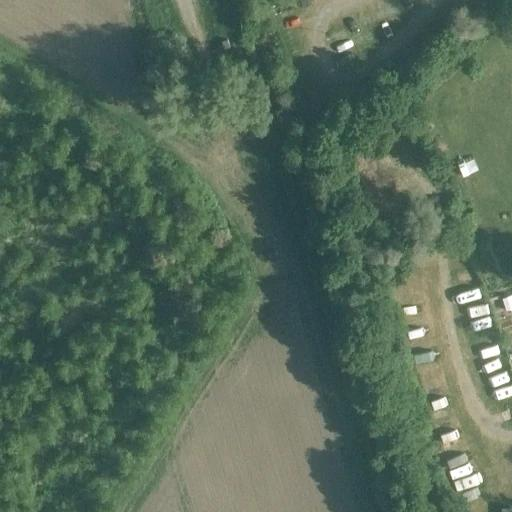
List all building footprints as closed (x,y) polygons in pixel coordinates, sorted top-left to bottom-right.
[(460,319),(468,325),(483,310),(475,303),(460,319)] [(463,338),(472,343),(484,325),(475,319),(463,338)] [(430,351),(413,352),(415,383),(432,382),(430,351)] [(484,375),(493,378),(500,360),(491,356),(484,375)] [(433,419),(451,415),(448,405),(430,410),(433,419)]
